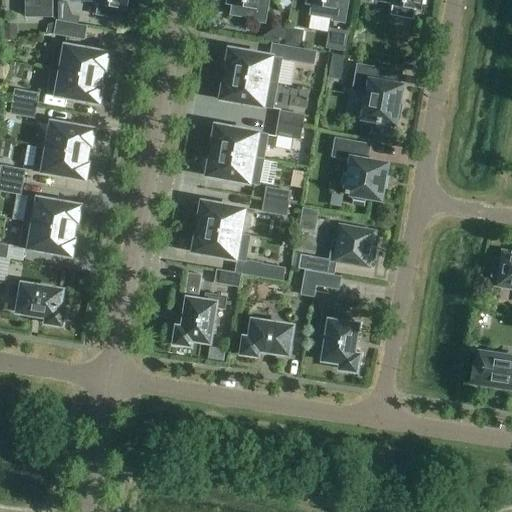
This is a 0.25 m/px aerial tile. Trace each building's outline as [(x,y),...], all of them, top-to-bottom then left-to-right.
[(26,0),(26,17),(52,17),(51,0),(26,0)] [(99,0),(97,15),(120,20),(122,8),(126,9),(128,0),(99,0)] [(228,0),(228,4),(233,5),(231,16),(253,20),(253,22),(265,24),(269,0),(268,0),(228,0)] [(307,0),(307,4),(312,5),(310,16),(333,20),(332,22),(344,24),(349,0),(346,0),(307,0)] [(375,0),(393,3),(391,16),(414,20),(416,9),(420,10),(422,0),(375,0)] [(375,33),(378,22),(359,17),(356,29),(375,33)] [(84,40),(86,27),(57,22),(55,35),(84,40)] [(47,34),(54,33),(56,23),(49,24),(47,34)] [(5,24),(5,40),(16,40),(16,24),(5,24)] [(52,70),(101,79),(103,70),(105,71),(108,55),(56,45),(52,70)] [(314,65),(317,53),(293,49),(291,61),(314,65)] [(229,67),(228,76),(277,84),(282,59),(230,50),(227,66),(229,67)] [(348,58),(329,55),(327,72),(342,74),(343,69),(346,69),(348,58)] [(400,121),(402,105),(398,105),(401,87),(380,84),(383,70),(357,65),(353,91),(361,92),(367,101),(364,119),(377,122),(377,123),(381,124),(381,122),(395,125),(395,120),(400,121)] [(99,88),(101,79),(52,70),(47,95),(99,104),(102,88),(99,88)] [(226,84),(224,84),(221,100),(273,109),(277,84),(228,76),(226,84)] [(13,103),(37,107),(39,95),(15,91),(13,103)] [(35,119),(37,107),(13,103),(11,115),(35,119)] [(278,124),(302,128),(304,116),(280,112),(278,124)] [(52,123),(48,148),(87,155),(89,146),(91,147),(94,131),(52,123)] [(300,140),(302,128),(278,124),(276,136),(300,140)] [(214,152),(264,161),(268,136),(216,127),(213,143),(216,143),(214,152)] [(385,178),(388,165),(367,161),(369,146),(336,140),(333,157),(351,160),(349,174),(343,173),(341,185),(342,185),(346,191),(345,195),(349,195),(353,201),(353,202),(365,204),(366,198),(381,201),(383,188),(387,189),(389,179),(385,178)] [(0,141),(0,156),(8,158),(11,143),(0,141)] [(86,164),(87,155),(48,148),(38,146),(33,172),(85,181),(88,165),(86,164)] [(259,186),(264,161),(214,152),(213,161),(210,160),(207,176),(259,186)] [(0,175),(0,179),(23,183),(25,171),(1,167),(0,175)] [(0,191),(21,195),(23,183),(0,179),(0,191)] [(265,200),(288,205),(290,193),(267,188),(265,200)] [(24,223),(73,232),(75,223),(77,223),(80,207),(29,198),(24,223)] [(286,217),(288,205),(265,200),(263,212),(286,217)] [(306,215),(308,203),(294,202),(293,214),(306,215)] [(200,228),(250,237),(250,236),(240,235),(245,210),(203,203),(200,219),(202,219),(200,228)] [(72,241),(73,232),(24,223),(20,248),(71,257),(74,241),(72,241)] [(334,244),(331,261),(369,268),(373,250),(376,250),(378,238),(375,237),(376,233),(340,226),(337,244),(334,244)] [(245,262),(250,237),(200,228),(199,237),(196,237),(194,253),(245,262)] [(0,257),(7,259),(9,247),(0,245),(0,257)] [(511,251),(511,252),(511,254),(503,252),(501,262),(496,261),(493,276),(498,277),(496,287),(511,289),(511,251)] [(310,271),(312,257),(300,255),(298,269),(310,271)] [(258,263),(255,277),(282,281),(284,268),(258,263)] [(243,275),(235,274),(217,271),(215,284),(240,289),(243,275)] [(315,286),(318,274),(305,272),(301,295),(313,297),(315,286)] [(339,290),(341,278),(318,274),(315,286),(339,290)] [(202,278),(188,276),(185,299),(199,301),(202,278)] [(63,327),(65,311),(60,310),(62,292),(10,283),(8,298),(20,300),(18,313),(47,318),(46,324),(63,327)] [(210,344),(216,304),(188,300),(183,329),(177,328),(175,344),(177,345),(189,347),(189,346),(191,347),(192,341),(210,344)] [(0,330),(15,331),(15,306),(0,305),(0,330)] [(357,372),(359,356),(353,355),(358,326),(341,323),(343,308),(324,305),(322,320),(330,321),(323,361),(342,364),(341,370),(357,372)] [(289,356),(293,328),(253,321),(250,339),(244,339),(242,355),(258,357),(259,351),(289,356)] [(511,389),(511,358),(480,354),(478,366),(474,365),(471,383),(511,389)]
